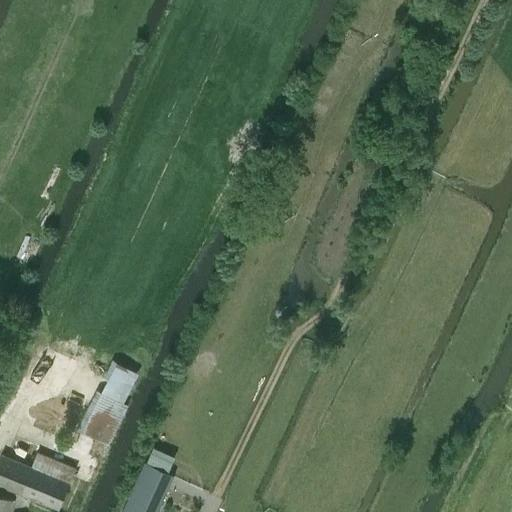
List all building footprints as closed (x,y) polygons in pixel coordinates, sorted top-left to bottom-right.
[(114,358),(81,430),(103,440),(136,367),(114,358)] [(57,381),(52,391),(81,406),(87,395),(57,381)] [(2,454),(0,458),(0,484),(59,509),(76,468),(37,452),(31,466),(2,454)] [(156,511),(174,475),(145,462),(122,511),(156,511)] [(0,511),(7,511),(13,499),(0,493),(0,511)]
